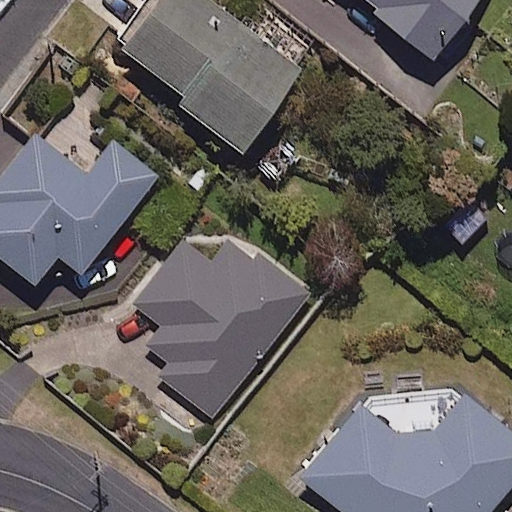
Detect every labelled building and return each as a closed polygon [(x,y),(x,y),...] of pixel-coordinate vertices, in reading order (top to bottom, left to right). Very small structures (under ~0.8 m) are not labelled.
[(308,71),(213,0),(157,0),(123,47),(188,95),(182,103),(247,152),(308,71)] [(483,0),(372,0),(442,54),(483,0)] [(91,175),(39,134),(0,183),(0,253),(40,285),(63,256),(86,274),(163,177),(118,141),(91,175)] [(318,299),(241,230),(211,264),(187,243),(135,302),(162,326),(149,341),(170,361),(159,373),(211,419),(318,299)] [(492,511),(511,489),(511,430),(468,393),(419,450),(367,405),(304,476),(345,511),(492,511)]
